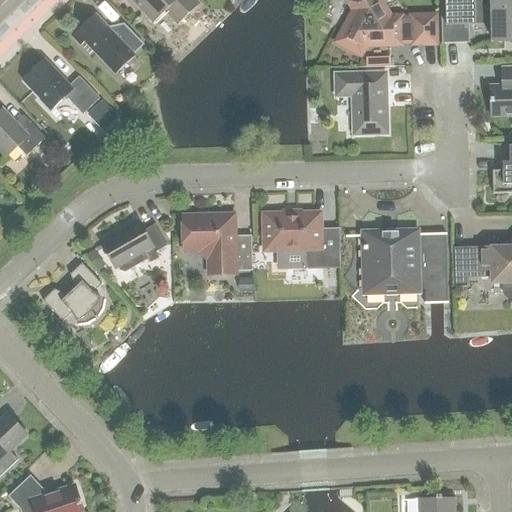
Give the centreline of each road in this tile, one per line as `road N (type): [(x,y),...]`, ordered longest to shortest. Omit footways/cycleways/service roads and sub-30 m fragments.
road 1 (residential): [(0,288),(77,213),(128,184),(455,169),(453,91)]
road 2 (residential): [(129,484),(497,457)]
road 3 (residential): [(129,484),(0,341)]
